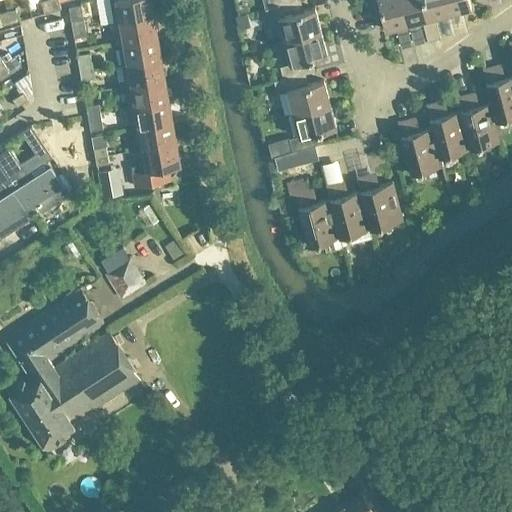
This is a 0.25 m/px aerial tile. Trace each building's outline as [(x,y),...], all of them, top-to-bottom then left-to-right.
[(44,13),(52,10),(49,0),(42,0),(41,1),(44,13)] [(58,0),(49,0),(52,10),(61,8),(58,0)] [(154,14),(151,0),(110,0),(115,21),(154,14)] [(321,31),(315,7),(299,11),(296,0),(270,7),(265,8),(268,20),(278,18),(284,40),(321,31)] [(408,23),(401,0),(377,0),(386,29),(408,23)] [(428,18),(423,0),(401,0),(408,23),(428,18)] [(449,12),(445,0),(423,0),(428,18),(449,12)] [(471,7),(469,0),(445,0),(449,12),(471,7)] [(16,8),(8,10),(11,23),(19,20),(16,8)] [(0,15),(3,25),(11,23),(8,10),(0,12),(0,15)] [(243,13),(235,15),(238,28),(246,26),(250,25),(247,12),(243,13)] [(158,36),(154,14),(115,21),(118,43),(158,36)] [(84,18),(71,20),(73,29),(85,26),(84,18)] [(423,24),(426,33),(438,29),(436,21),(423,24)] [(87,35),(85,26),(73,29),(74,37),(87,35)] [(440,38),(438,29),(426,33),(428,41),(440,38)] [(327,54),(321,31),(284,40),(290,63),(280,66),(283,77),(283,78),(305,72),(314,70),(311,59),(327,54)] [(161,57),(158,36),(118,43),(122,64),(161,57)] [(77,53),(80,71),(93,69),(89,51),(77,53)] [(17,55),(7,61),(12,67),(21,62),(17,55)] [(165,78),(161,57),(122,64),(126,85),(165,78)] [(0,75),(9,69),(4,62),(0,64),(0,75)] [(511,115),(511,74),(500,77),(496,65),(483,68),(491,101),(492,100),(497,119),(511,115)] [(94,78),(93,69),(80,71),(82,80),(94,78)] [(330,103),(324,79),(308,83),(305,72),(283,78),(283,77),(274,80),(277,92),(287,90),(293,112),(330,103)] [(169,99),(165,78),(126,85),(130,106),(169,99)] [(28,99),(23,91),(12,98),(17,106),(28,99)] [(503,139),(497,119),(492,100),(491,101),(474,105),(471,92),(457,96),(460,109),(461,109),(471,147),(503,139)] [(173,121),(169,99),(130,106),(133,128),(173,121)] [(461,109),(460,109),(443,113),(440,101),(426,104),(432,126),(440,155),(441,155),(471,147),(461,109)] [(86,105),(88,114),(100,112),(98,103),(86,105)] [(323,142),(320,131),(336,127),(330,103),(293,112),(299,135),(289,138),(292,150),(323,142)] [(103,128),(100,112),(88,114),(90,130),(103,128)] [(432,126),(414,130),(411,118),(397,121),(411,172),(443,164),(441,155),(440,155),(432,126)] [(176,142),(173,121),(133,128),(137,149),(176,142)] [(35,206),(65,186),(48,159),(52,156),(31,124),(21,131),(35,152),(20,161),(10,145),(0,151),(0,163),(26,204),(35,206)] [(180,164),(176,142),(137,149),(140,163),(131,165),(132,172),(131,172),(134,186),(172,179),(169,166),(180,164)] [(94,148),(95,156),(107,154),(106,146),(94,148)] [(109,163),(107,154),(95,156),(96,165),(109,163)] [(24,203),(26,204),(0,163),(0,193),(1,196),(0,196),(0,237),(29,219),(23,209),(24,203)] [(402,219),(392,180),(374,185),(371,172),(357,176),(360,189),(361,189),(371,227),(402,219)] [(121,180),(99,183),(101,195),(101,196),(123,193),(121,180)] [(361,189),(360,189),(343,193),(340,181),(326,184),(329,197),(330,197),(340,235),(371,227),(361,189)] [(330,197),(329,197),(312,202),(309,189),(295,192),(308,243),(340,235),(330,197)] [(163,244),(169,259),(179,255),(174,240),(163,244)] [(130,255),(117,264),(133,289),(146,281),(130,255)] [(120,297),(133,289),(117,264),(104,272),(120,297)] [(59,331),(95,308),(81,287),(7,334),(26,363),(40,354),(40,353),(55,343),(52,339),(61,334),(59,331)] [(54,367),(53,366),(47,356),(102,320),(95,308),(59,331),(61,334),(52,339),(55,343),(40,353),(40,354),(26,363),(31,371),(9,385),(25,409),(30,405),(30,404),(46,394),(47,396),(51,393),(50,391),(54,388),(44,373),(54,367)] [(71,421),(139,377),(109,330),(53,366),(54,367),(44,373),(54,388),(50,391),(51,393),(47,396),(46,394),(30,404),(30,405),(25,409),(48,446),(76,428),(71,421)] [(375,511),(376,511),(360,489),(329,511),(375,511)]
